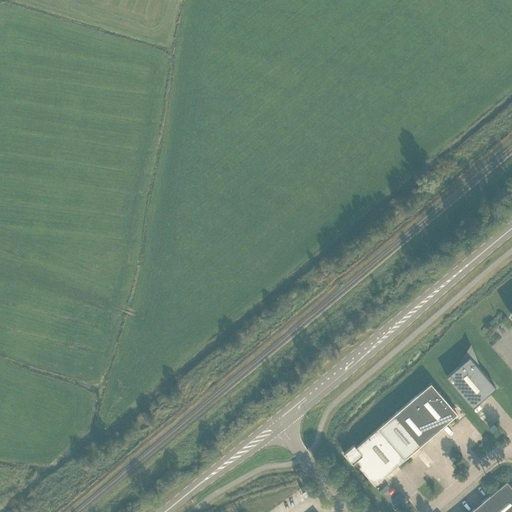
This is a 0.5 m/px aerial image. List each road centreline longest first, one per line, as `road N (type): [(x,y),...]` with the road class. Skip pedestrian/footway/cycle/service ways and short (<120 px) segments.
road 1 (tertiary): [(280,428),(465,267)]
road 2 (tertiary): [(465,267),(273,419)]
